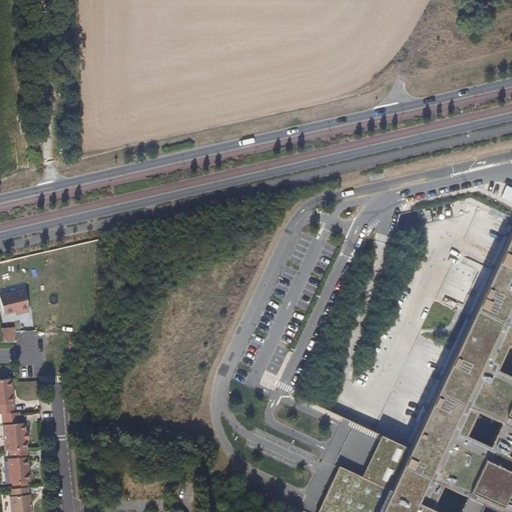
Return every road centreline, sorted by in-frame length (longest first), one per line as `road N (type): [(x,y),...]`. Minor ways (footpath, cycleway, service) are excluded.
road 1 (secondary): [(0,236),(511,116)]
road 2 (secondary): [(511,83),(0,199)]
road 3 (residential): [(0,357),(50,359),(69,511)]
road 4 (track): [(53,187),(43,0)]
